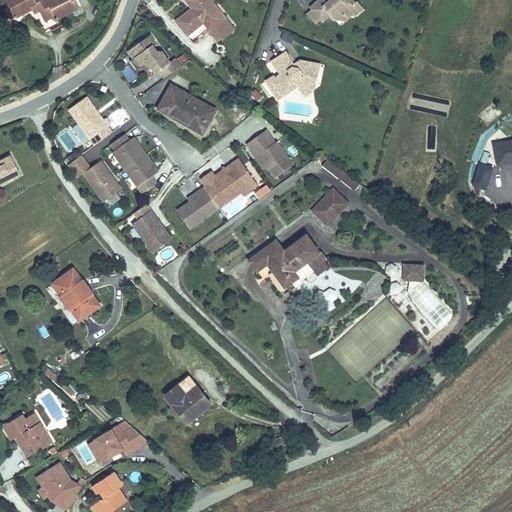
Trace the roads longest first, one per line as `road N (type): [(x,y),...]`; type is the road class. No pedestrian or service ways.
road 1 (residential): [(189,511),(325,452),(108,237),(72,190),(31,109)]
road 2 (residential): [(187,163),(138,119),(97,59)]
